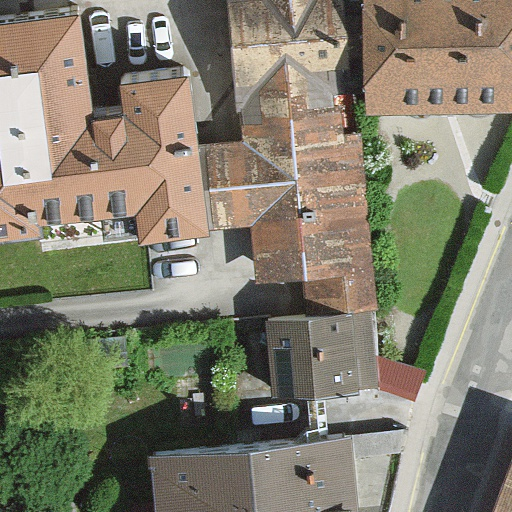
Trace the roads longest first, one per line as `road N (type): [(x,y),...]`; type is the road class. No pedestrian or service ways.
road 1 (unknown): [(0,330),(237,307)]
road 2 (tertiary): [(511,320),(454,511)]
